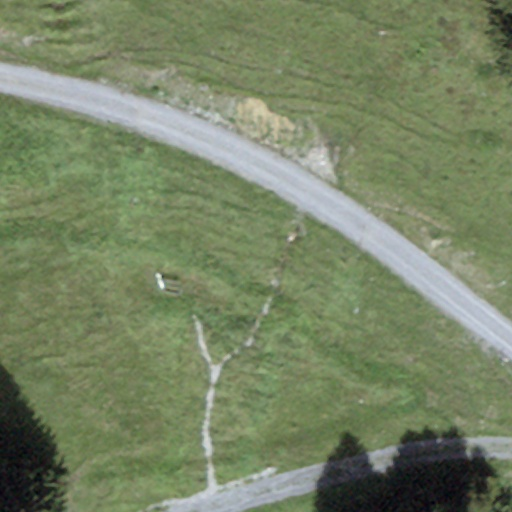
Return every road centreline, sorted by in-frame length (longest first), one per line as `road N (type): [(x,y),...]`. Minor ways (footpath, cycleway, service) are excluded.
road 1 (track): [(0,77),(190,129),(313,195),(511,340)]
road 2 (track): [(511,448),(399,451),(199,511)]
